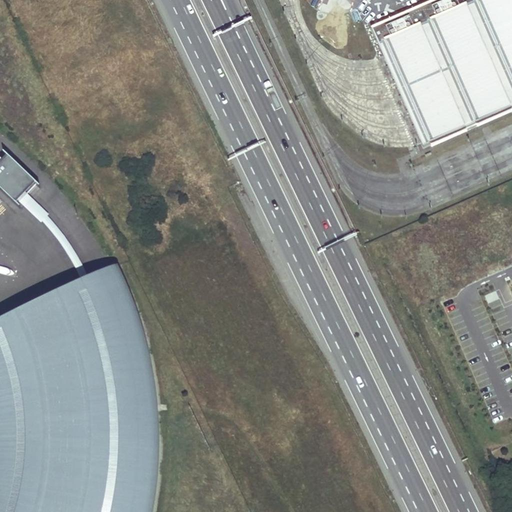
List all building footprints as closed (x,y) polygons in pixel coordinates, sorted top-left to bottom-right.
[(511,111),(511,0),(428,0),(370,25),(420,148),(427,146),(428,148),(511,111)] [(39,191),(6,160),(0,167),(0,166),(0,193),(18,211),(20,212),(23,208),(28,204),(32,199),(39,191)] [(49,216),(32,199),(28,204),(23,208),(41,225),(43,223),(48,217),(49,216)] [(57,228),(48,217),(43,223),(51,232),(60,243),(68,257),(75,269),(82,284),(85,282),(89,281),(83,266),(75,253),(67,239),(57,228)] [(0,511),(153,511),(155,503),(158,487),(159,471),(160,454),(160,436),(159,418),(158,401),(156,384),(153,366),(149,349),(144,332),(139,315),(133,299),(126,283),(118,267),(89,281),(85,282),(82,284),(0,323),(0,511)]
